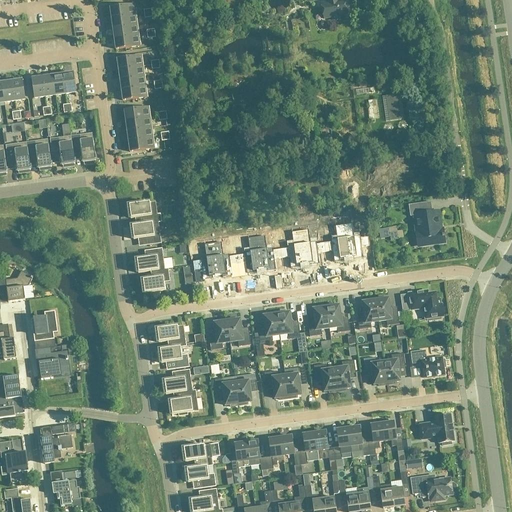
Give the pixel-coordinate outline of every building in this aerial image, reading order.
[(338,0),(325,0),(326,4),(320,5),(324,20),(331,19),(332,22),(340,21),(339,17),(347,16),(344,0),(339,1),(338,0)] [(111,20),(135,16),(134,6),(110,9),(111,20)] [(136,27),(135,16),(111,20),(112,20),(113,30),(112,30),(136,27)] [(136,27),(112,30),(113,30),(114,40),(113,40),(114,40),(138,37),(136,27)] [(139,47),(138,37),(114,40),(116,50),(115,50),(115,51),(139,47)] [(118,71),(142,68),(141,57),(117,61),(119,71),(118,71)] [(119,81),(144,78),(142,68),(118,71),(118,72),(119,72),(120,81),(119,81)] [(73,75),(62,76),(65,95),(75,94),(75,97),(76,97),(73,75)] [(52,77),(55,97),(65,95),(62,76),(52,77)] [(52,77),(42,79),(45,98),(55,97),(52,77)] [(121,91),(121,92),(145,88),(144,78),(119,81),(119,82),(120,82),(121,91)] [(32,81),(34,100),(45,98),(42,79),(31,80),(31,81),(32,81)] [(25,101),(22,82),(23,82),(22,82),(12,83),(14,103),(25,101)] [(4,104),(14,103),(12,83),(1,85),(4,104)] [(145,88),(121,92),(122,92),(123,101),(122,101),(122,102),(147,99),(145,88)] [(367,104),(368,120),(376,120),(375,103),(367,104)] [(125,122),(149,119),(148,109),(124,112),(126,122),(125,122)] [(126,132),(126,133),(151,129),(149,119),(125,122),(125,123),(126,123),(127,132),(126,132)] [(128,143),(152,140),(151,129),(126,133),(127,133),(129,142),(128,143)] [(71,138),(73,152),(78,151),(78,152),(79,156),(81,156),(82,164),(84,164),(84,166),(94,164),(94,162),(96,162),(95,160),(97,159),(97,153),(94,153),(92,135),(71,138)] [(75,165),(73,152),(71,138),(50,141),(52,155),(57,154),(57,155),(58,159),(60,158),(61,167),(63,166),(63,169),(73,167),(73,165),(75,165)] [(152,140),(128,143),(129,143),(130,153),(129,153),(154,150),(152,140)] [(26,144),(28,158),(33,157),(34,159),(34,162),(37,162),(38,170),(39,170),(40,172),(50,171),(50,168),(51,168),(47,141),(26,144)] [(28,158),(26,144),(5,147),(7,161),(12,160),(13,162),(13,165),(16,165),(17,173),(18,173),(19,175),(29,173),(29,171),(30,171),(28,158)] [(144,205),(144,203),(136,204),(136,206),(128,207),(129,209),(127,210),(128,218),(130,217),(130,220),(144,218),(146,226),(158,224),(161,224),(160,215),(157,216),(155,203),(144,205)] [(413,217),(414,229),(417,229),(419,247),(444,244),(443,238),(444,238),(444,236),(443,236),(442,231),(441,231),(438,213),(432,214),(430,203),(408,206),(410,218),(413,217)] [(358,220),(343,222),(348,259),(353,258),(353,260),(362,259),(363,259),(361,248),(369,247),(368,239),(360,240),(360,238),(354,239),(353,231),(351,221),(358,220)] [(331,244),(324,245),(325,253),(332,252),(334,263),(335,263),(343,262),(343,260),(348,259),(343,222),(327,224),(327,225),(335,224),(336,235),(337,241),(331,242),(331,244)] [(158,224),(146,226),(131,228),(132,230),(130,231),(131,238),(133,238),(133,241),(147,239),(148,247),(161,245),(158,224)] [(315,226),(299,228),(304,265),(309,265),(310,267),(318,265),(319,265),(317,254),(325,253),(324,245),(316,246),(316,244),(310,245),(309,237),(308,227),(315,226)] [(288,250),(280,251),(281,259),(289,258),(290,269),(291,269),(300,268),(300,266),(304,265),(299,228),(284,230),(284,231),(291,230),(292,238),(293,247),(287,248),(288,250)] [(271,232),(256,234),(261,271),(266,271),(266,273),(274,271),(275,271),(274,260),(281,259),(280,251),(273,252),(272,250),(266,251),(265,242),(264,233),(271,232)] [(244,256),(236,257),(238,265),(245,264),(247,275),(248,275),(256,274),(256,272),(261,271),(256,234),(240,236),(240,237),(247,236),(248,244),(250,253),(244,254),(244,256)] [(227,238),(212,240),(217,277),(222,277),(222,279),(231,278),(232,277),(230,267),(238,265),(236,257),(229,258),(229,256),(223,257),(222,248),(220,240),(227,239),(227,238)] [(200,262),(192,263),(194,272),(202,271),(203,281),(204,281),(213,280),(212,278),(217,277),(212,240),(197,243),(204,242),(205,250),(206,259),(200,260),(200,262)] [(155,272),(165,271),(162,250),(149,252),(150,259),(136,261),(136,264),(134,264),(135,272),(137,272),(138,275),(155,272)] [(159,293),(165,292),(164,284),(170,283),(168,270),(165,271),(155,272),(156,280),(142,282),(144,295),(151,294),(151,296),(159,295),(159,293)] [(17,280),(6,281),(5,278),(0,278),(0,294),(6,294),(8,304),(24,302),(25,302),(23,288),(28,288),(33,279),(21,272),(17,280)] [(409,295),(409,299),(411,311),(424,310),(425,320),(427,320),(428,322),(440,320),(440,318),(443,318),(441,306),(440,306),(439,301),(436,302),(435,295),(427,296),(427,293),(409,295)] [(384,299),(375,300),(378,323),(386,322),(387,327),(399,326),(397,313),(390,314),(388,300),(384,301),(384,299)] [(370,324),(378,323),(375,300),(366,301),(367,303),(362,304),(364,318),(357,319),(359,331),(371,330),(370,324)] [(334,306),(325,307),(329,330),(337,329),(337,334),(349,333),(348,320),(341,321),(339,307),(334,307),(334,306)] [(321,331),(329,330),(325,307),(317,308),(317,310),(313,311),(315,325),(308,326),(309,338),(322,337),(321,331)] [(52,327),(56,326),(54,312),(44,314),(44,319),(31,320),(34,343),(54,341),(52,327)] [(285,312),(276,314),(279,337),(287,336),(288,341),(300,340),(298,327),(291,328),(289,314),(285,314),(285,312)] [(258,333),(260,345),(272,343),(271,338),(279,337),(276,314),(267,315),(268,317),(263,317),(265,332),(258,333)] [(226,321),(230,344),(238,343),(238,348),(250,346),(249,334),(242,335),(240,321),(235,321),(235,319),(226,321)] [(222,345),(230,344),(226,321),(218,322),(218,324),(214,324),(216,338),(209,339),(210,352),(222,350),(222,345)] [(172,342),(173,350),(180,349),(186,348),(183,327),(156,331),(157,333),(155,334),(156,341),(158,341),(158,344),(172,342)] [(16,360),(13,340),(5,341),(4,333),(0,333),(0,358),(3,358),(4,362),(16,360)] [(181,357),(180,349),(173,350),(159,351),(159,354),(158,354),(159,362),(161,362),(161,365),(175,363),(176,370),(189,369),(187,356),(181,357)] [(443,369),(445,369),(444,361),(442,361),(442,359),(426,361),(425,352),(411,354),(413,369),(421,368),(423,380),(444,377),(443,369)] [(51,370),(68,368),(67,361),(68,361),(67,358),(66,358),(66,353),(36,357),(37,364),(38,364),(41,381),(53,380),(51,370)] [(392,362),(384,363),(387,386),(396,385),(395,383),(400,383),(398,369),(405,368),(403,355),(391,357),(392,362)] [(378,388),(387,386),(384,363),(376,364),(375,359),(363,361),(365,373),(372,372),(374,386),(378,386),(378,388)] [(342,369),(334,370),(338,393),(346,392),(346,390),(350,390),(348,376),(355,375),(353,362),(341,364),(342,369)] [(329,395),(338,393),(334,370),(326,371),(326,366),(314,367),(315,380),(322,379),(324,393),(329,393),(329,395)] [(293,376),(285,377),(288,400),(297,399),(296,397),(301,397),(299,382),(306,381),(304,369),(292,371),(293,376)] [(165,396),(183,393),(192,392),(189,371),(177,373),(178,381),(163,383),(164,385),(162,386),(163,393),(165,393),(165,396)] [(279,402),(288,400),(285,377),(277,378),(276,373),(264,374),(266,387),(273,386),(275,400),(279,400),(279,402)] [(243,383),(235,384),(238,407),(247,406),(247,404),(251,403),(249,389),(256,388),(254,376),(242,377),(243,383)] [(0,419),(15,418),(13,408),(11,408),(10,403),(13,402),(12,400),(21,399),(18,377),(7,379),(6,377),(0,377),(0,419)] [(223,393),(225,407),(230,406),(230,408),(238,407),(235,384),(234,378),(214,381),(216,394),(223,393)] [(198,413),(195,392),(192,392),(183,393),(184,401),(170,403),(171,416),(179,415),(179,417),(187,416),(186,414),(198,413)] [(421,442),(438,440),(438,445),(442,445),(442,447),(451,446),(451,443),(454,443),(452,432),(453,432),(452,426),(450,416),(435,418),(436,424),(419,426),(421,442)] [(384,443),(391,442),(391,448),(396,447),(397,453),(403,452),(401,440),(396,441),(393,424),(392,424),(392,422),(383,423),(383,425),(382,425),(384,443)] [(373,444),(367,445),(369,457),(375,456),(374,450),(379,450),(378,443),(384,443),(382,425),(371,427),(373,444)] [(50,429),(51,437),(65,435),(64,427),(50,429)] [(363,458),(369,457),(367,445),(361,445),(359,428),(348,430),(350,447),(351,454),(362,453),(363,458)] [(339,449),(333,449),(335,462),(341,461),(341,456),(351,454),(350,447),(348,430),(337,431),(339,449)] [(329,463),(335,462),(333,449),(327,450),(325,433),(314,435),(316,452),(317,452),(318,461),(329,460),(329,463)] [(305,454),(316,452),(314,435),(303,436),(305,453),(299,454),(301,467),(307,466),(305,454)] [(50,439),(41,440),(44,465),(54,464),(53,461),(61,460),(60,453),(61,452),(61,451),(72,449),(71,437),(73,437),(72,436),(57,438),(58,441),(51,442),(50,439)] [(282,457),(280,439),(279,439),(279,437),(270,439),(270,441),(269,441),(271,458),(265,459),(267,471),(273,470),(273,467),(277,467),(276,462),(283,461),(283,457),(282,457)] [(291,438),(280,439),(282,457),(283,457),(293,455),(295,467),(301,467),(299,454),(293,455),(291,438)] [(11,443),(0,444),(0,454),(1,460),(3,460),(4,469),(8,468),(11,485),(26,483),(24,473),(26,473),(24,454),(23,454),(14,456),(14,452),(15,452),(14,452),(13,452),(12,441),(11,441),(11,443)] [(246,444),(249,468),(260,466),(261,472),(262,478),(268,477),(267,471),(265,459),(259,460),(257,442),(246,444)] [(238,469),(249,468),(246,444),(235,446),(237,463),(231,464),(233,476),(239,475),(238,469)] [(200,469),(207,468),(213,467),(212,459),(219,458),(218,445),(183,450),(183,453),(181,453),(182,461),(184,460),(185,463),(199,461),(200,469)] [(203,490),(216,488),(214,475),(208,476),(207,468),(200,469),(186,471),(186,473),(184,474),(185,481),(187,481),(188,484),(202,482),(203,490)] [(64,474),(65,481),(76,479),(75,473),(64,474)] [(434,499),(434,503),(444,501),(443,497),(452,496),(452,494),(454,494),(456,492),(455,486),(453,485),(450,485),(450,480),(435,482),(434,477),(417,479),(420,495),(428,494),(428,499),(434,499)] [(378,478),(372,479),(374,491),(380,490),(383,510),(394,508),(391,491),(391,486),(380,487),(378,478)] [(368,491),(374,491),(372,479),(366,479),(367,489),(356,491),(357,495),(359,511),(368,511),(371,511),(368,491)] [(63,507),(72,506),(71,502),(80,501),(79,489),(77,489),(76,482),(68,483),(52,485),(51,485),(53,496),(59,495),(59,500),(61,499),(63,509),(63,507)] [(313,511),(324,511),(323,500),(318,501),(317,496),(312,497),(310,487),(304,488),(306,500),(312,499),(313,511)] [(301,511),(300,501),(306,500),(304,488),(298,489),(299,499),(294,499),(295,504),(289,505),(289,511),(301,511)] [(402,489),(391,491),(394,508),(405,507),(402,489)] [(31,511),(30,501),(21,502),(20,498),(18,498),(17,490),(4,492),(5,501),(14,500),(15,511),(13,511),(31,511)] [(213,511),(219,511),(216,490),(203,492),(204,500),(190,502),(190,505),(189,505),(189,511),(213,511)] [(276,492),(270,493),(272,505),(278,504),(278,511),(289,511),(289,505),(283,506),(283,501),(277,502),(276,492)] [(266,511),(266,506),(272,505),(270,493),(264,494),(265,503),(260,504),(260,509),(255,510),(255,511),(266,511)] [(348,511),(359,511),(357,495),(346,497),(348,511)] [(243,511),(255,511),(255,510),(249,510),(249,506),(243,506),(242,497),(236,498),(238,509),(244,509),(243,511)] [(336,511),(334,499),(323,500),(324,511),(336,511)]
